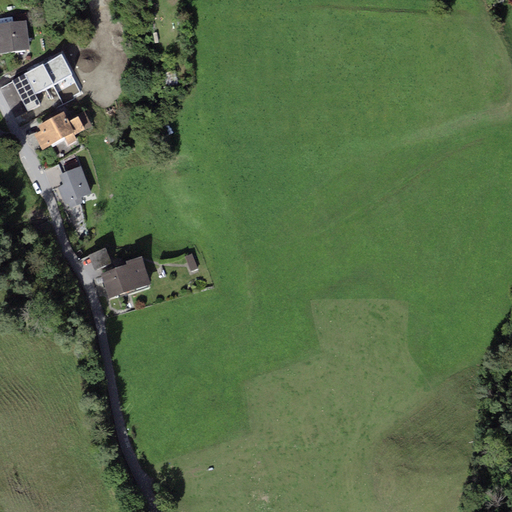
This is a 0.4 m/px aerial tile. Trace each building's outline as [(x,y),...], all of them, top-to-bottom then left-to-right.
[(27,27),(0,29),(0,57),(30,55),(27,27)] [(42,134),(36,138),(44,153),(57,146),(60,152),(77,144),(74,139),(84,133),(77,120),(70,124),(66,117),(40,131),(42,134)] [(82,171),(56,180),(66,208),(92,198),(82,171)] [(107,252),(90,258),(97,277),(114,270),(107,252)] [(194,257),(187,260),(192,273),(198,270),(194,257)] [(127,269),(101,277),(108,302),(152,290),(143,260),(126,265),(127,269)]
